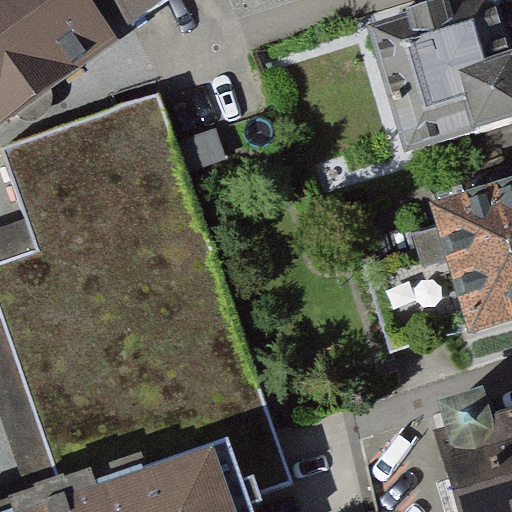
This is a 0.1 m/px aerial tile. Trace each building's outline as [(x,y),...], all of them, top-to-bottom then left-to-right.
[(0,0),(0,132),(113,51),(76,0),(0,0)] [(98,0),(120,35),(177,0),(98,0)] [(397,169),(511,135),(511,82),(487,0),(480,0),(358,36),(397,169)] [(159,101),(0,153),(37,255),(0,269),(0,317),(65,495),(18,511),(242,511),(293,494),(159,101)] [(461,346),(511,331),(511,193),(424,220),(461,346)] [(448,511),(511,511),(511,424),(487,432),(478,402),(432,415),(441,445),(430,449),(448,511)]
